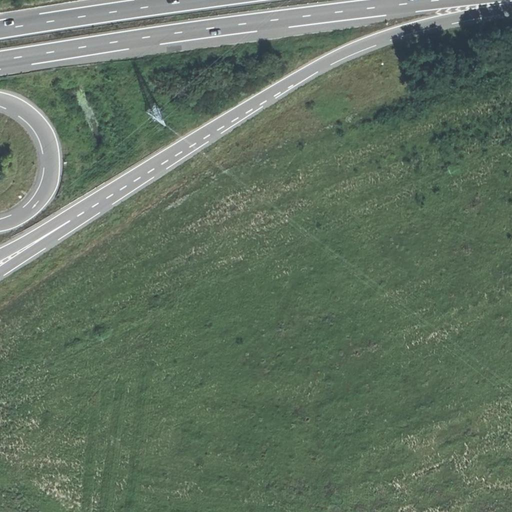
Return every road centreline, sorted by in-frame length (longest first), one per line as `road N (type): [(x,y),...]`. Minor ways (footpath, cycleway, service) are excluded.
road 1 (motorway): [(71,219),(281,84),(358,45),(511,7)]
road 2 (motorway): [(0,59),(433,0)]
road 3 (motorway): [(197,0),(0,29)]
road 4 (motorway): [(0,100),(37,123),(51,159),(37,200),(0,224)]
